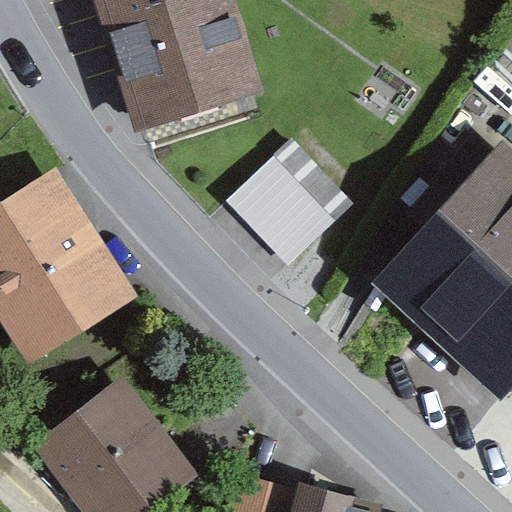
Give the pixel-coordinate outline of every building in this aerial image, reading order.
[(103,0),(141,122),(253,86),(226,0),(103,0)] [(291,141),(230,198),(290,261),(350,204),(291,141)] [(438,232),(397,276),(502,371),(511,359),(511,176),(478,146),(416,212),(438,232)] [(0,302),(27,345),(107,295),(41,190),(0,216),(0,302)] [(459,442),(499,396),(468,369),(448,392),(415,363),(395,386),(459,442)] [(77,478),(102,511),(118,511),(174,469),(115,392),(39,451),(66,487),(77,478)] [(243,482),(234,511),(287,511),(292,495),(243,482)] [(376,511),(378,506),(335,494),(332,506),(303,498),(298,511),(376,511)]
